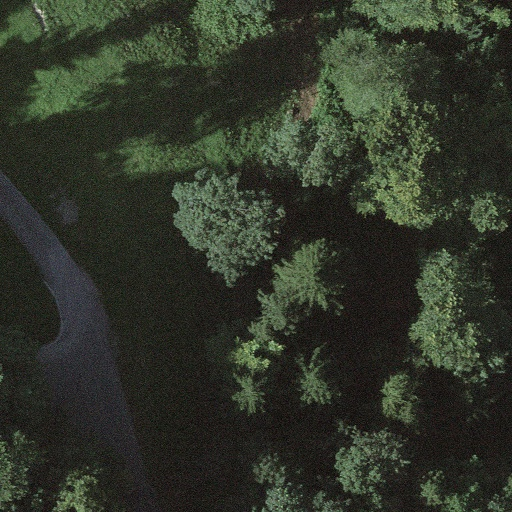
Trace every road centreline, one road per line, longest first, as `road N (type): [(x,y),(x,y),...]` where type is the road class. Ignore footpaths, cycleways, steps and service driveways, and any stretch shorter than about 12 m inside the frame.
road 1 (unclassified): [(0,188),(68,284),(115,429)]
road 2 (track): [(115,429),(0,344)]
